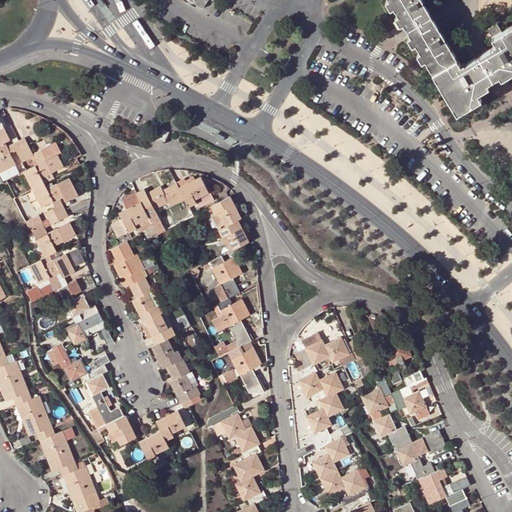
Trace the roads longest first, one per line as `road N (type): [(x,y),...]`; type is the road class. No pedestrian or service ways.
road 1 (residential): [(291,69),(363,109),(511,250)]
road 2 (secondary): [(256,136),(389,228),(470,308)]
road 3 (residential): [(511,477),(457,420),(416,332),(398,312),(337,286)]
road 4 (residential): [(511,204),(476,175),(401,84),(311,35)]
road 5 (residential): [(140,379),(94,256),(102,189)]
road 6 (residential): [(273,333),(292,511)]
